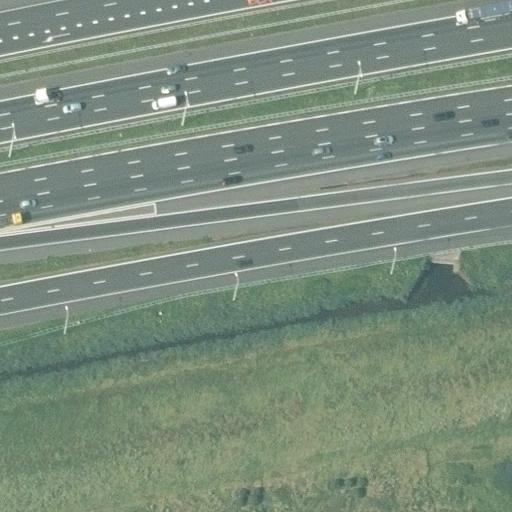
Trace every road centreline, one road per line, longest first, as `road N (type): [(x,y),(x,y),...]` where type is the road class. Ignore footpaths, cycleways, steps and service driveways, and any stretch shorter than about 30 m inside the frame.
road 1 (motorway): [(511,29),(0,129)]
road 2 (motorway): [(0,303),(511,210)]
road 3 (motorway): [(0,205),(511,115)]
road 4 (motorway): [(0,227),(156,219),(511,175)]
road 5 (motorway): [(145,0),(0,29)]
